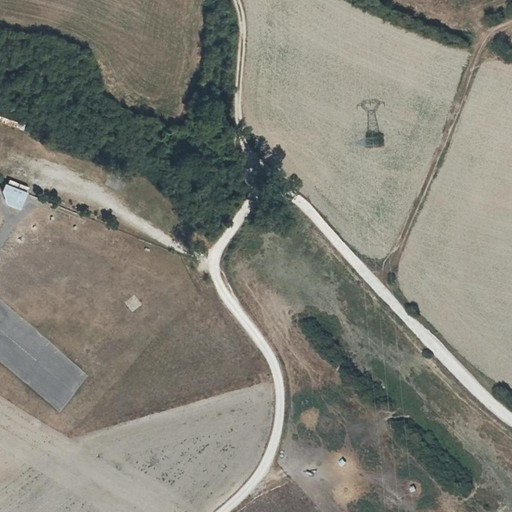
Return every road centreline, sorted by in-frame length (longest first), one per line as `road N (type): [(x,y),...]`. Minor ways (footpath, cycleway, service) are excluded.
road 1 (track): [(292,194),(260,201),(211,259),(218,283),(272,361),(280,391),(267,465),(223,511)]
road 2 (track): [(511,22),(479,45),(379,290)]
road 3 (track): [(211,259),(27,165)]
road 4 (track): [(511,422),(379,290)]
road 5 (track): [(248,153),(236,108),(238,0)]
road 6 (track): [(379,290),(292,194)]
